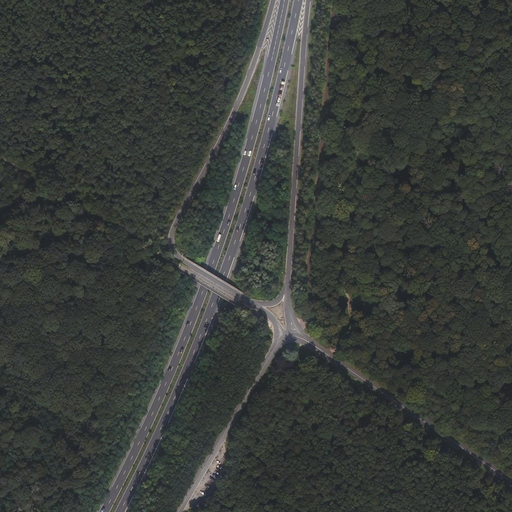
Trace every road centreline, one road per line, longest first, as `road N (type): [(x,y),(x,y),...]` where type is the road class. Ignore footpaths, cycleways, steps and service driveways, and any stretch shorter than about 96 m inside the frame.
road 1 (trunk): [(284,0),(209,272),(104,511)]
road 2 (trunk): [(120,511),(213,302),(264,145),(298,0)]
road 3 (trunk): [(276,0),(171,239),(178,256),(253,302)]
road 4 (track): [(349,312),(350,247),(367,160),(368,75),(354,0)]
road 5 (trunk): [(287,279),(306,0)]
road 6 (tertiary): [(309,342),(511,483)]
road 7 (tertiary): [(177,511),(284,337)]
